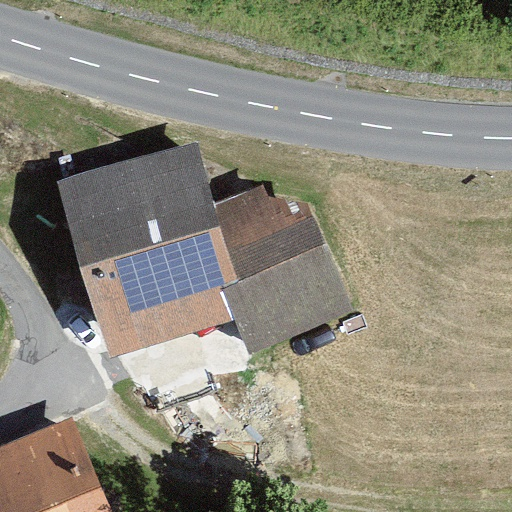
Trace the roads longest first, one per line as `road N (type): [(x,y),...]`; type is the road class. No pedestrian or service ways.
road 1 (tertiary): [(0,32),(172,86),(339,119),(511,140)]
road 2 (unclassified): [(0,409),(19,397),(38,365),(42,329),(0,265)]
